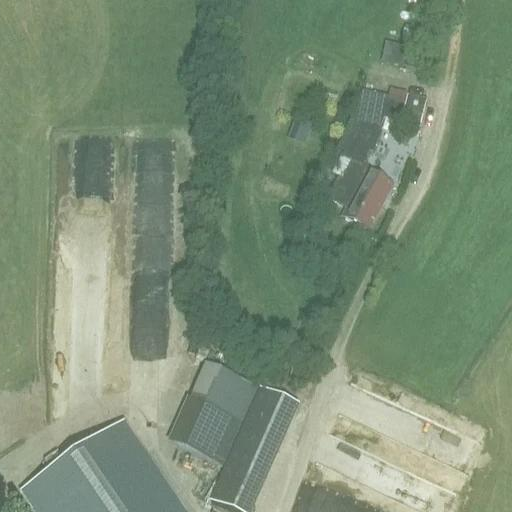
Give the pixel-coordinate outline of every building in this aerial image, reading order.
[(429,53),(407,48),(402,69),(424,74),(429,53)] [(362,95),(335,155),(352,163),(362,167),(368,153),(372,154),(380,136),(377,134),(383,120),(392,122),(401,124),(400,132),(418,136),(425,103),(407,99),(406,105),(362,95)] [(309,127),(294,122),(288,141),(303,146),(309,127)] [(332,195),(329,201),(330,205),(345,213),(342,220),(369,234),(394,187),(366,173),(367,171),(362,167),(352,163),(343,181),(339,182),(332,195)] [(289,355),(280,369),(297,379),(306,365),(289,355)] [(189,402),(197,406),(178,450),(223,471),(258,392),(204,368),(189,402)] [(252,511),(298,411),(258,392),(223,471),(209,504),(226,511),(252,511)] [(371,410),(362,432),(414,452),(423,429),(371,410)] [(175,511),(139,458),(119,428),(25,492),(39,511),(175,511)] [(385,500),(394,476),(335,455),(327,479),(385,500)] [(361,511),(311,492),(302,511),(361,511)]
